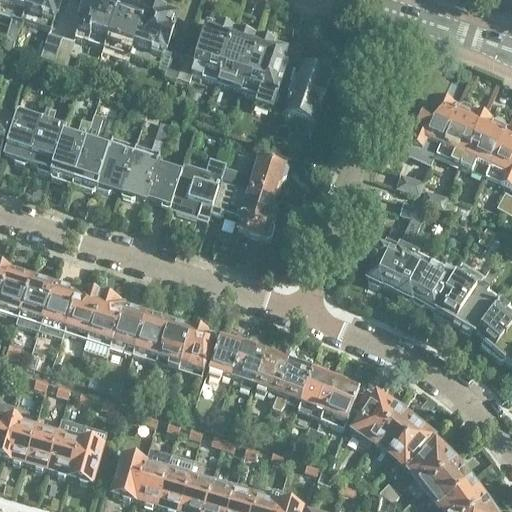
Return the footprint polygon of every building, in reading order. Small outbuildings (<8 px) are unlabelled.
[(28,0),(0,0),(0,18),(12,22),(10,29),(9,29),(5,42),(15,45),(19,33),(18,32),(21,25),(28,0)] [(28,0),(21,25),(50,35),(55,20),(57,20),(63,0),(28,0)] [(73,42),(103,52),(119,3),(119,2),(112,0),(87,0),(86,4),(85,4),(77,27),(78,27),(73,42)] [(129,61),(145,12),(119,3),(103,52),(97,71),(105,75),(112,55),(129,61)] [(145,12),(129,61),(158,70),(157,74),(164,76),(164,79),(176,83),(183,61),(165,55),(173,33),(171,32),(175,21),(146,11),(146,12),(145,12)] [(183,61),(176,83),(188,87),(190,79),(216,88),(231,40),(231,39),(207,31),(195,64),(184,61),(183,61)] [(46,45),(40,62),(54,66),(62,42),(48,38),(46,45)] [(231,40),(216,88),(240,96),(239,98),(240,98),(256,47),(255,48),(231,40)] [(54,66),(53,71),(65,75),(75,46),(62,42),(54,66)] [(253,109),(283,119),(292,91),(280,87),(287,69),(281,67),(282,61),(280,55),(256,47),(240,98),(255,103),(253,109)] [(283,119),(282,120),(283,120),(313,130),(331,75),(331,73),(330,70),(329,66),(326,62),(324,62),(321,63),(317,65),(314,69),(312,75),(299,71),(292,91),(283,119)] [(28,73),(20,71),(16,80),(24,83),(28,73)] [(435,161),(456,113),(439,106),(438,110),(428,105),(409,150),(410,150),(405,159),(416,164),(420,155),(435,161)] [(135,112),(132,120),(144,124),(147,115),(135,112)] [(76,139),(63,134),(49,179),(50,179),(50,181),(52,184),(59,186),(64,184),(72,186),(94,121),(93,120),(94,118),(81,113),(76,129),(79,131),(76,139)] [(456,113),(435,161),(459,172),(481,124),(456,113)] [(18,115),(4,160),(14,164),(14,165),(15,168),(23,170),(26,169),(26,167),(27,168),(42,123),(26,118),(18,115)] [(0,120),(0,156),(10,124),(0,120)] [(173,120),(170,129),(182,133),(185,124),(173,120)] [(205,120),(202,130),(222,137),(225,128),(226,128),(226,126),(205,120)] [(102,123),(94,121),(72,186),(81,189),(81,191),(84,195),(90,197),(94,195),(94,193),(96,193),(110,150),(95,145),(102,123)] [(42,123),(27,168),(36,171),(35,171),(38,175),(49,179),(63,134),(64,130),(42,123)] [(506,135),(481,124),(459,172),(484,183),(506,135)] [(134,153),(119,199),(122,202),(130,205),(133,203),(133,202),(144,205),(144,203),(145,203),(156,167),(159,160),(168,129),(159,126),(149,157),(135,152),(134,153)] [(289,131),(280,129),(276,141),(285,144),(289,131)] [(511,137),(506,135),(484,183),(510,195),(511,189),(511,137)] [(295,152),(275,145),(271,156),(291,162),(295,152)] [(119,198),(119,199),(134,153),(111,146),(110,150),(96,193),(107,197),(111,195),(119,197),(119,198)] [(183,168),(169,211),(170,211),(168,214),(197,223),(201,210),(211,213),(210,217),(220,186),(224,176),(226,168),(209,163),(205,175),(183,168)] [(220,186),(274,202),(284,171),(258,163),(256,168),(250,166),(245,182),(224,176),(220,186)] [(145,203),(169,211),(183,168),(181,174),(156,167),(145,203)] [(410,198),(417,199),(422,188),(400,180),(395,194),(410,198)] [(274,202),(220,186),(210,217),(223,221),(225,215),(242,220),(236,237),(263,246),(270,244),(274,233),(270,228),(266,227),(274,202)] [(422,208),(443,214),(449,202),(425,196),(422,208)] [(496,212),(504,217),(511,202),(511,200),(504,197),(496,212)] [(380,290),(388,294),(411,247),(421,226),(422,226),(428,214),(405,207),(402,220),(409,222),(398,250),(384,244),(381,251),(377,250),(370,265),(374,267),(366,284),(367,284),(367,286),(367,289),(376,293),(379,292),(380,290)] [(485,233),(477,247),(486,253),(495,239),(485,233)] [(424,239),(417,236),(411,247),(419,251),(424,239)] [(411,247),(388,294),(397,298),(396,299),(398,303),(405,307),(410,306),(429,270),(415,263),(420,251),(419,251),(411,247)] [(483,269),(476,279),(483,284),(489,274),(483,269)] [(444,273),(429,270),(410,306),(411,305),(412,305),(412,308),(420,312),(422,312),(423,311),(431,316),(454,278),(444,273)] [(433,320),(451,331),(477,291),(467,284),(469,281),(457,274),(454,278),(431,316),(432,316),(432,317),(433,320)] [(489,274),(483,284),(489,288),(496,278),(489,274)] [(30,283),(7,275),(0,298),(0,317),(6,320),(7,315),(19,319),(30,283)] [(19,319),(17,323),(40,330),(41,326),(53,290),(30,283),(19,319)] [(53,290),(41,326),(40,330),(40,331),(51,334),(53,329),(64,333),(76,298),(53,290)] [(477,291),(451,331),(469,342),(473,341),(496,309),(484,301),(487,297),(477,291)] [(76,298),(64,333),(63,338),(74,341),(75,337),(87,341),(99,304),(76,296),(76,298)] [(84,350),(82,355),(105,362),(107,358),(108,353),(110,348),(122,312),(99,304),(87,341),(84,350)] [(480,352),(490,359),(511,331),(511,322),(505,317),(508,313),(499,306),(496,309),(473,341),(474,341),(480,346),(480,352)] [(110,348),(108,353),(120,356),(131,360),(132,355),(133,355),(144,320),(122,312),(110,348)] [(133,355),(131,360),(154,367),(167,327),(144,320),(133,355)] [(189,334),(167,327),(154,367),(176,375),(178,370),(189,334)] [(510,372),(511,369),(511,331),(490,359),(498,366),(503,366),(510,372)] [(189,334),(178,370),(189,374),(188,378),(200,382),(213,342),(189,334)] [(219,343),(207,376),(209,377),(209,381),(218,385),(221,381),(230,384),(242,351),(219,343)] [(242,351),(230,384),(240,387),(240,392),(249,395),(251,391),(253,392),(266,359),(242,351)] [(4,363),(13,366),(16,354),(7,352),(4,363)] [(27,371),(35,374),(39,362),(31,359),(27,371)] [(266,359),(253,392),(255,392),(254,397),(264,400),(267,397),(276,400),(288,367),(266,359)] [(48,378),(58,381),(61,369),(52,366),(48,378)] [(276,400),(271,413),(280,417),(285,408),(295,412),(297,408),(299,409),(311,375),(288,367),(276,400)] [(1,382),(12,386),(15,377),(3,373),(1,382)] [(296,416),(320,426),(334,386),(311,375),(299,409),(296,416)] [(87,391),(95,394),(99,381),(91,378),(87,391)] [(30,393),(43,396),(46,388),(32,384),(30,393)] [(110,398),(118,401),(122,389),(114,386),(110,398)] [(343,436),(345,429),(352,410),(358,396),(334,386),(320,426),(343,436)] [(51,398),(67,403),(70,394),(55,389),(51,398)] [(136,394),(133,406),(141,408),(145,396),(136,394)] [(76,406),(89,410),(92,402),(79,397),(76,406)] [(352,410),(345,429),(374,448),(396,417),(375,403),(373,405),(364,399),(356,412),(352,410)] [(159,401),(156,413),(163,416),(167,403),(159,401)] [(100,414),(112,418),(115,409),(103,405),(100,414)] [(0,462),(1,463),(13,422),(15,412),(0,407),(0,462)] [(178,420),(187,423),(191,410),(182,407),(178,420)] [(396,417),(374,448),(392,462),(416,432),(396,417)] [(144,428),(154,431),(156,423),(146,420),(144,428)] [(212,435),(222,438),(226,423),(217,420),(212,435)] [(13,422),(1,463),(23,469),(35,429),(13,422)] [(45,476),(68,482),(80,442),(83,431),(61,425),(58,435),(45,476)] [(166,435),(177,438),(179,430),(168,427),(166,435)] [(35,429),(23,469),(45,476),(58,435),(35,429)] [(80,442),(68,482),(90,489),(102,448),(105,437),(83,431),(80,442)] [(304,444),(312,446),(316,435),(308,432),(304,444)] [(392,462),(409,477),(434,451),(433,451),(436,448),(416,432),(392,462)] [(249,448),(258,451),(263,436),(255,433),(249,448)] [(188,442),(199,445),(201,437),(191,434),(188,442)] [(316,435),(312,446),(319,449),(323,437),(316,435)] [(263,436),(258,451),(266,454),(271,439),(263,436)] [(210,450),(221,454),(224,445),(213,441),(210,450)] [(224,445),(221,454),(233,457),(236,449),(224,445)] [(434,451),(409,477),(415,484),(409,488),(417,498),(423,494),(424,494),(451,468),(434,451)] [(145,465),(133,505),(155,511),(167,472),(170,460),(148,453),(145,465)] [(244,461),(255,464),(257,456),(246,453),(244,461)] [(110,499),(133,505),(145,465),(122,459),(110,499)] [(155,511),(156,511),(179,511),(190,478),(193,466),(171,460),(168,472),(167,472),(155,511)] [(270,465),(281,468),(283,463),(271,460),(270,465)] [(327,474),(336,478),(341,467),(332,463),(327,474)] [(424,494),(437,511),(440,511),(467,488),(452,469),(451,468),(424,494)] [(304,476),(316,479),(318,472),(306,469),(304,476)] [(350,484),(356,488),(363,476),(356,472),(350,484)] [(316,486),(329,491),(333,481),(320,477),(316,486)] [(190,478),(179,511),(203,511),(212,484),(190,478)] [(228,511),(235,491),(212,484),(203,511),(228,511)] [(342,496),(352,500),(355,492),(345,488),(342,496)] [(378,497),(385,502),(393,494),(387,488),(378,497)] [(440,511),(477,511),(483,508),(467,488),(440,511)] [(228,511),(252,511),(257,497),(235,491),(228,511)] [(257,497),(252,511),(276,511),(279,503),(281,496),(271,493),(269,501),(257,497)] [(385,502),(386,502),(392,507),(400,498),(394,493),(393,494),(385,502)] [(376,511),(383,511),(386,502),(385,502),(378,497),(376,511)] [(386,502),(383,511),(393,511),(395,511),(392,507),(386,502)] [(279,503),(276,511),(300,511),(301,510),(279,503)]
